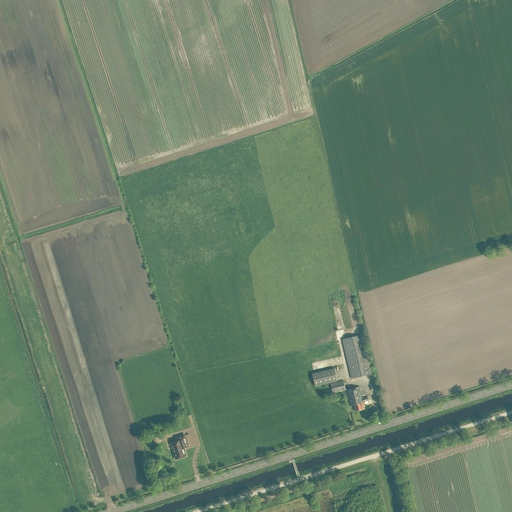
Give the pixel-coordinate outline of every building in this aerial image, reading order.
[(351,379),(372,374),(362,334),(342,339),(351,379)] [(315,386),(337,381),(334,368),(312,374),(315,386)] [(333,393),(345,390),(343,381),(330,384),(333,393)] [(363,403),(363,402),(368,401),(367,397),(362,398),(359,387),(346,390),(350,406),(354,405),(355,411),(365,409),(363,403)] [(186,456),(184,451),(183,448),(188,446),(184,435),(176,437),(177,441),(171,443),(176,459),(186,456)]
